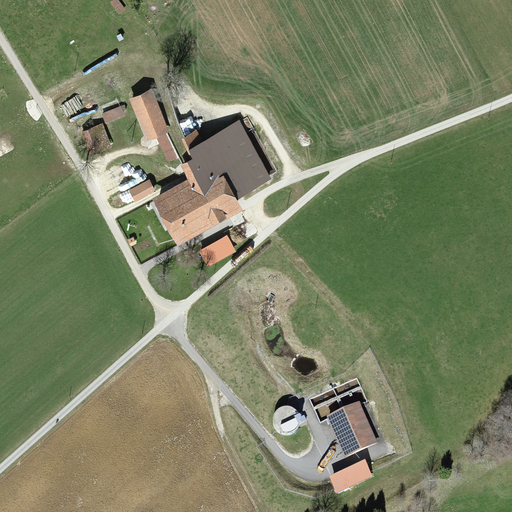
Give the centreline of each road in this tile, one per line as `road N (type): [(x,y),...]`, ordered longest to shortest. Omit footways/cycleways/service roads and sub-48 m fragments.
road 1 (track): [(0,466),(335,173),(511,100)]
road 2 (track): [(0,40),(94,186),(162,322)]
road 3 (unknown): [(138,273),(284,180),(320,168),(335,173)]
road 4 (track): [(208,372),(221,433),(261,511)]
